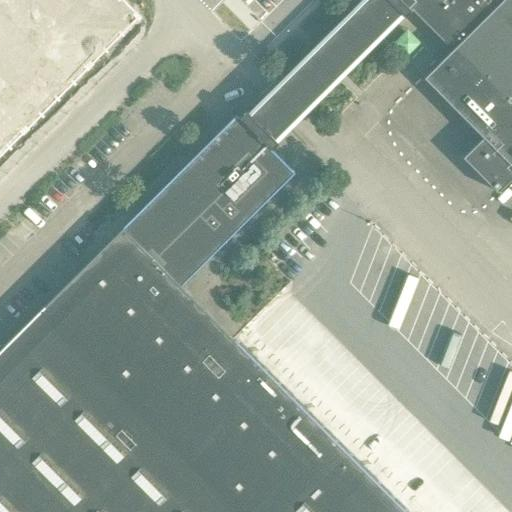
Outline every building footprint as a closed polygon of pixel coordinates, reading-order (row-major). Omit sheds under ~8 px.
[(0,0),(0,158),(139,18),(121,0),(0,0)] [(388,0),(362,0),(255,107),(282,134),(402,14),(388,0)] [(511,0),(388,0),(402,14),(405,17),(413,9),(447,44),(450,41),(456,47),(426,76),(424,78),(483,137),(511,165),(511,0)] [(0,511),(405,511),(181,286),(294,173),(272,150),(279,143),(276,140),(282,134),(255,107),(249,113),(246,110),(239,118),(236,115),(123,228),(0,350),(0,511)] [(511,165),(483,137),(462,157),(498,193),(511,178),(511,165)]
